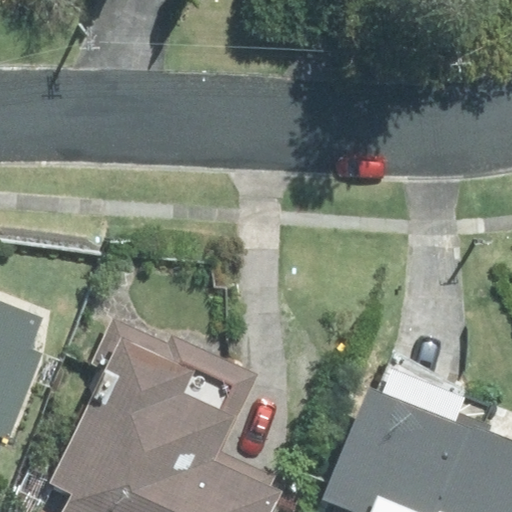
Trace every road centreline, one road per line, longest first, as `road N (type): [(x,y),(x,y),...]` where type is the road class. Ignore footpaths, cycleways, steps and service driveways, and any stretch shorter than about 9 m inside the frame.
road 1 (residential): [(511,118),(382,128),(0,117)]
road 2 (unknown): [(90,120),(125,0)]
